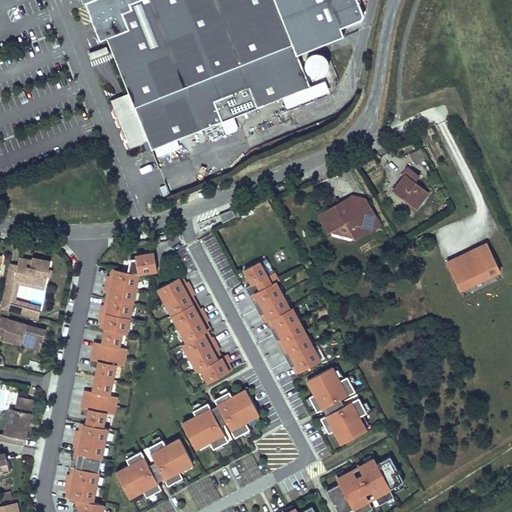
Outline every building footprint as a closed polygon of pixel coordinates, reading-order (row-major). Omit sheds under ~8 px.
[(79,0),(82,4),(84,3),(100,41),(106,38),(128,93),(148,141),(151,150),(154,149),(177,140),(221,122),(234,117),(282,97),(310,86),(298,55),(344,36),(341,28),(362,19),(365,18),(364,15),(358,0),(79,0)] [(314,76),(319,76),(324,74),(327,70),(329,65),(327,59),(324,55),(319,53),(314,53),(309,55),(306,60),(305,65),(306,70),(309,74),(314,76)] [(310,86),(282,97),(287,109),(330,91),(325,80),(310,86)] [(148,141),(128,93),(111,100),(130,148),(148,141)] [(239,129),(234,117),(221,122),(226,135),(239,129)] [(180,148),(177,140),(154,149),(158,157),(180,148)] [(421,149),(409,155),(413,162),(415,161),(417,165),(426,159),(421,149)] [(405,176),(394,190),(417,208),(428,193),(415,183),(420,176),(408,167),(403,174),(405,176)] [(353,237),(354,237),(370,227),(352,196),(336,206),(334,213),(327,211),(322,214),(331,231),(332,232),(335,230),(351,234),(353,237)] [(370,227),(372,230),(380,225),(365,199),(352,196),(370,227)] [(322,214),(319,216),(328,233),(331,231),(322,214)] [(372,230),(370,227),(354,237),(356,240),(372,230)] [(487,242),(445,262),(460,292),(501,272),(487,242)] [(130,259),(127,272),(139,274),(157,271),(154,252),(135,255),(135,258),(130,259)] [(10,263),(0,307),(0,309),(39,319),(41,310),(10,303),(16,279),(45,286),(47,276),(49,270),(51,262),(33,257),(32,260),(20,258),(18,265),(10,263)] [(266,258),(244,270),(252,284),(245,288),(249,296),(252,295),(255,301),(253,302),(260,315),(262,314),(266,321),(269,320),(273,327),(269,328),(276,341),(278,341),(285,354),(283,354),(290,368),(293,366),(296,373),(320,361),(292,307),(289,309),(275,282),(278,281),(266,258)] [(127,333),(139,274),(127,272),(111,268),(110,276),(107,276),(104,290),(107,291),(104,305),(102,305),(99,319),(105,320),(103,328),(105,329),(102,343),(94,342),(91,359),(98,361),(92,391),(85,390),(81,407),(89,409),(86,424),(80,422),(78,430),(77,430),(74,445),(80,446),(78,453),(75,452),(73,460),(71,459),(69,466),(72,467),(70,474),(68,474),(65,489),(67,489),(66,496),(77,499),(76,507),(73,507),(71,511),(102,511),(104,504),(96,502),(111,429),(103,427),(106,412),(114,414),(117,397),(109,395),(115,364),(123,366),(127,348),(119,347),(122,332),(127,333)] [(181,276),(158,288),(186,342),(182,344),(197,370),(200,368),(208,382),(232,370),(228,363),(230,362),(226,354),(221,357),(217,351),(219,350),(208,329),(210,329),(206,322),(208,321),(201,308),(199,309),(192,296),(195,295),(187,281),(185,283),(181,276)] [(10,303),(41,310),(41,306),(15,300),(19,284),(44,290),(45,286),(16,279),(10,303)] [(46,331),(9,320),(8,324),(0,321),(0,322),(0,335),(4,337),(3,340),(22,345),(22,344),(41,350),(46,331)] [(332,366),(307,380),(314,394),(309,396),(317,411),(323,408),(326,415),(320,418),(328,432),(334,430),(341,443),(366,430),(359,416),(366,412),(358,397),(344,405),(340,399),(355,391),(347,376),(339,380),(332,366)] [(196,416),(182,423),(195,448),(209,441),(213,448),(228,441),(221,427),(227,424),(235,437),(250,429),(245,421),(259,414),(246,389),(232,396),(229,391),(214,399),(221,411),(214,415),(207,403),(193,410),(196,416)] [(21,410),(24,397),(18,396),(15,409),(21,410)] [(4,434),(26,439),(30,419),(34,399),(24,397),(21,410),(15,409),(10,408),(4,434)] [(129,465),(116,472),(129,497),(143,490),(146,497),(161,489),(154,476),(161,472),(168,485),(183,477),(179,471),(193,463),(179,438),(165,445),(162,439),(147,447),(154,460),(147,463),(141,451),(126,459),(129,465)] [(411,448),(405,452),(408,458),(415,455),(411,448)] [(0,473),(9,472),(9,470),(10,469),(9,465),(9,461),(7,461),(5,453),(0,454),(0,473)] [(340,483),(326,490),(337,511),(345,511),(353,508),(355,511),(364,511),(372,508),(365,494),(372,491),(379,504),(394,496),(390,489),(403,481),(390,456),(376,463),(373,458),(359,466),(365,478),(358,482),(352,470),(337,478),(340,483)] [(18,511),(17,503),(0,507),(0,511),(18,511)]
